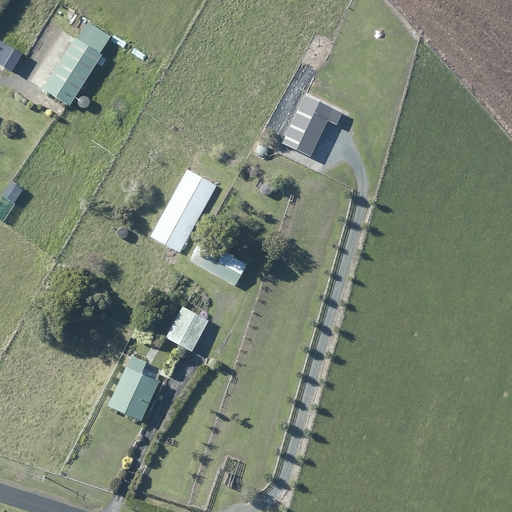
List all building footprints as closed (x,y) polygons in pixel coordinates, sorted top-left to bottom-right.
[(85,14),(86,13),(79,8),(78,10),(67,26),(75,30),(85,14)] [(109,37),(88,23),(87,22),(79,34),(75,39),(74,38),(42,89),(68,105),(100,55),(98,54),(109,37)] [(0,66),(11,73),(21,55),(5,45),(0,53),(0,66)] [(343,114),(305,97),(283,145),(310,158),(326,122),(337,127),(343,114)] [(179,253),(216,186),(186,169),(149,237),(179,253)] [(13,197),(6,192),(5,191),(1,196),(10,202),(13,197)] [(189,261),(233,286),(245,265),(201,240),(189,261)] [(190,352),(207,321),(182,307),(165,337),(184,348),(190,352)] [(144,363),(142,361),(130,356),(125,367),(124,367),(106,405),(139,420),(157,382),(154,381),(139,374),(144,363)]
